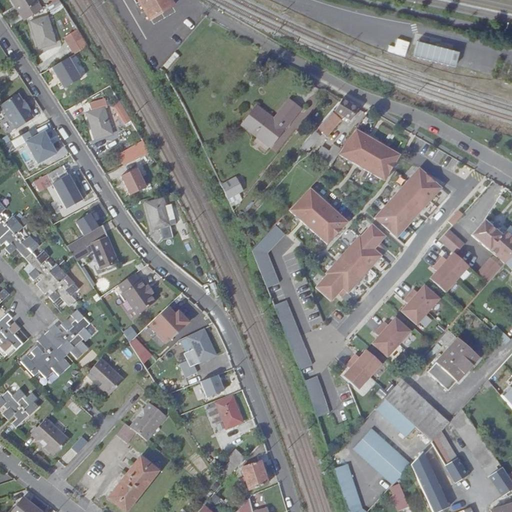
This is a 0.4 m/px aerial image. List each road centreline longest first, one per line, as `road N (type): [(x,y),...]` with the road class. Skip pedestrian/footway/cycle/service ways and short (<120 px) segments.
road 1 (residential): [(295,511),(222,319),(142,245),(0,31)]
road 2 (residential): [(209,13),(511,174)]
